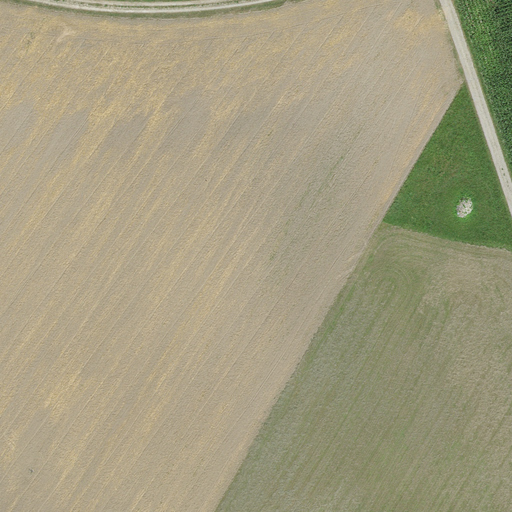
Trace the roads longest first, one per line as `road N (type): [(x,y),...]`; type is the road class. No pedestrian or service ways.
road 1 (track): [(440,0),(511,208)]
road 2 (track): [(51,0),(233,0)]
